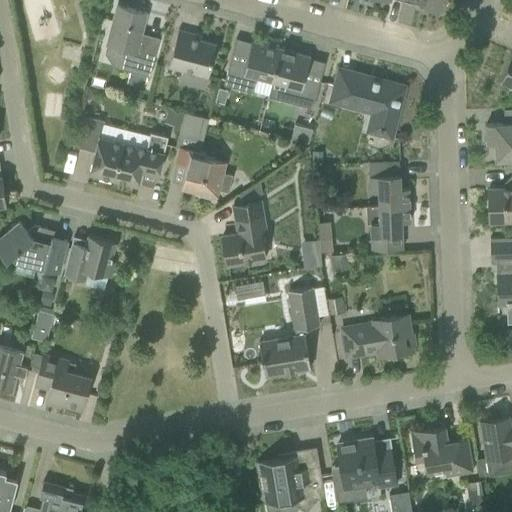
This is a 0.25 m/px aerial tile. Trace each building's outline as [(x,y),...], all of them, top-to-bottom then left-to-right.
[(402,0),(403,1),(428,7),(440,10),(447,0),(402,0)] [(112,25),(107,45),(126,50),(121,69),(129,71),(126,82),(144,87),(147,76),(149,76),(152,64),(157,45),(139,39),(146,13),(117,5),(112,25)] [(208,76),(211,63),(216,44),(200,40),(201,36),(178,30),(173,49),(168,66),(208,76)] [(224,85),(248,91),(253,92),(257,76),(273,80),(281,49),(277,48),(278,45),(264,41),(263,44),(252,41),(246,62),(231,58),(225,77),(224,85)] [(310,56),(281,49),(273,80),(288,84),(286,93),(283,101),(288,102),(313,108),(314,101),(320,81),(304,77),(310,56)] [(511,52),(499,82),(511,86),(511,52)] [(405,86),(387,81),(387,84),(364,78),(365,75),(339,68),(334,87),(330,101),(372,112),(367,131),(391,137),(405,86)] [(89,88),(86,99),(97,101),(99,91),(89,88)] [(218,88),(215,102),(224,104),(227,90),(218,88)] [(170,109),(167,122),(181,125),(184,113),(170,109)] [(181,125),(179,131),(199,136),(204,117),(184,113),(181,125)] [(114,180),(123,142),(100,136),(104,120),(86,116),(78,147),(95,152),(89,174),(114,180)] [(511,122),(505,123),(486,124),(486,144),(495,144),(495,160),(511,158),(511,122)] [(309,142),(313,129),(294,124),(291,137),(309,142)] [(123,142),(114,180),(137,186),(141,171),(158,175),(168,136),(150,132),(146,148),(123,142)] [(180,146),(176,162),(187,165),(181,189),(199,193),(198,196),(215,200),(218,189),(228,191),(232,174),(223,172),(226,161),(204,156),(205,152),(180,146)] [(321,152),(311,153),(312,162),(322,162),(321,152)] [(378,190),(379,205),(379,206),(409,205),(408,188),(400,188),(399,161),(368,163),(369,190),(378,190)] [(511,219),(511,182),(507,182),(504,186),(504,188),(488,189),(489,221),(511,219)] [(251,186),(238,193),(240,200),(257,197),(262,193),(260,183),(251,186)] [(233,205),(235,222),(241,221),(243,232),(222,235),(227,265),(250,261),(251,264),(261,262),(261,259),(265,258),(262,243),(268,242),(261,201),(233,205)] [(410,221),(409,205),(379,206),(379,205),(367,206),(367,219),(371,222),(372,249),(402,248),(401,222),(410,221)] [(51,230),(47,229),(34,225),(27,231),(19,222),(4,234),(0,237),(0,252),(6,259),(19,262),(34,267),(58,273),(62,260),(67,240),(50,236),(51,230)] [(88,271),(91,272),(110,277),(114,262),(110,261),(115,242),(88,235),(84,249),(71,245),(66,264),(63,274),(86,280),(88,271)] [(329,236),(318,237),(319,252),(330,251),(329,236)] [(511,237),(510,237),(490,238),(490,263),(496,263),(500,263),(501,273),(496,273),(497,303),(498,303),(498,301),(506,300),(506,306),(507,323),(511,322),(511,237)] [(330,257),(333,272),(350,269),(347,253),(330,257)] [(289,270),(274,270),(274,288),(289,289),(289,270)] [(42,278),(38,290),(50,293),(53,281),(42,278)] [(235,300),(264,293),(261,279),(232,286),(235,300)] [(278,338),(259,342),(264,375),(310,367),(307,348),(304,328),(318,326),(312,286),(293,289),(288,290),(296,335),(278,338)] [(41,292),(38,305),(49,308),(52,295),(41,292)] [(46,341),(53,313),(38,309),(31,337),(46,341)] [(103,313),(100,325),(113,329),(116,316),(103,313)] [(346,356),(378,351),(391,349),(392,354),(413,350),(412,345),(415,345),(413,332),(410,333),(407,313),(373,319),(373,322),(341,328),(343,337),(346,356)] [(0,386),(12,390),(17,373),(24,374),(30,355),(32,346),(21,343),(22,341),(13,339),(11,347),(0,343),(0,386)] [(33,352),(30,365),(31,365),(39,367),(40,364),(42,355),(33,352)] [(39,367),(34,384),(50,388),(47,399),(82,409),(87,389),(90,377),(73,373),(75,363),(67,361),(42,355),(40,364),(39,367)] [(509,415),(479,420),(482,440),(486,458),(486,459),(489,475),(489,478),(511,473),(511,422),(511,423),(509,415)] [(446,476),(473,471),(470,457),(467,438),(447,441),(445,426),(410,432),(413,451),(415,462),(424,460),(426,473),(445,470),(446,476)] [(337,444),(341,466),(332,467),(338,502),(368,497),(365,483),(378,481),(379,486),(397,483),(394,467),(391,447),(374,450),(372,438),(337,444)] [(255,463),(262,504),(288,499),(305,511),(306,511),(317,497),(323,496),(315,448),(290,452),(291,457),(283,458),(283,457),(252,462),(252,463),(255,463)] [(486,458),(476,460),(478,477),(489,475),(486,459),(486,458)] [(412,462),(403,464),(406,479),(415,478),(412,462)] [(6,472),(0,470),(0,511),(8,511),(17,479),(5,476),(6,472)] [(479,481),(465,483),(467,497),(481,495),(479,481)] [(24,506),(22,511),(75,511),(78,505),(81,506),(84,496),(71,493),(70,497),(62,495),(64,487),(42,482),(39,495),(44,496),(41,511),(24,506)] [(411,511),(408,491),(388,494),(391,511),(411,511)]
